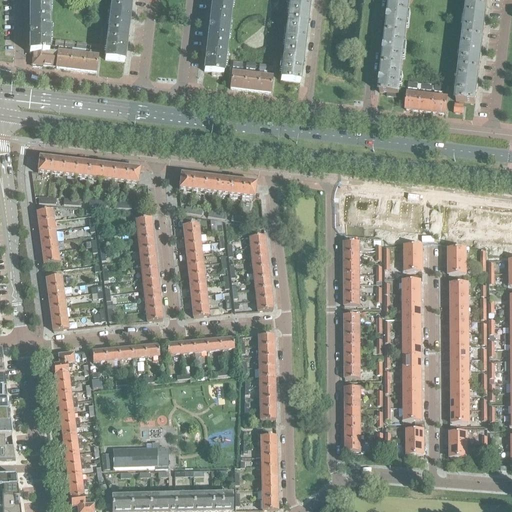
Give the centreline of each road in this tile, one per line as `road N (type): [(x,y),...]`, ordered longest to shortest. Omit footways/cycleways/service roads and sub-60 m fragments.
road 1 (secondary): [(511,157),(0,96)]
road 2 (secondary): [(4,117),(511,179)]
road 3 (residential): [(342,485),(333,468),(329,178)]
road 4 (residential): [(433,479),(430,190)]
road 5 (residential): [(290,511),(285,322)]
road 6 (residential): [(180,329),(154,157)]
road 7 (residential): [(41,511),(22,343)]
road 8 (residential): [(22,343),(180,329)]
road 9 (residential): [(285,322),(270,171)]
road 10 (residential): [(22,343),(3,194)]
road 11 (residential): [(492,133),(508,0)]
road 12 (residential): [(364,118),(492,133)]
road 13 (residential): [(181,97),(307,111)]
road 14 (residential): [(19,74),(141,92)]
